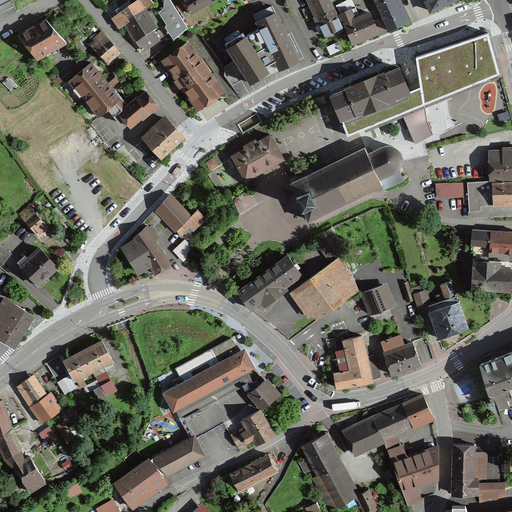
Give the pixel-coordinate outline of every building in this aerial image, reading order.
[(161,37),(155,29),(159,26),(147,9),(141,0),(137,0),(113,18),(120,27),(126,23),(138,40),(144,49),(161,37)] [(174,38),(189,27),(185,20),(172,0),(165,0),(166,7),(161,11),(168,23),(167,27),(174,38)] [(212,0),(184,0),(192,12),(207,3),(212,0)] [(309,0),(317,16),(318,16),(315,18),(318,22),(320,21),(326,35),(343,27),(334,8),(329,0),(309,0)] [(341,14),(345,20),(346,23),(355,42),(380,29),(371,11),(366,14),(365,11),(355,15),(352,9),(356,7),(352,0),(347,0),(337,5),(341,14)] [(406,22),(396,0),(375,0),(379,6),(386,22),(390,31),(407,23),(406,22)] [(396,0),(406,22),(410,20),(400,0),(396,0)] [(426,0),(432,11),(454,0),(426,0)] [(273,5),(255,14),(258,20),(276,11),(273,5)] [(229,41),(226,42),(237,59),(239,58),(245,67),(243,68),(252,82),(269,71),(266,66),(277,60),(279,65),(298,56),(296,51),(292,44),(290,45),(286,36),(288,35),(277,11),(276,11),(258,20),(261,27),(247,35),(244,31),(242,33),(229,41)] [(46,51),(47,53),(67,41),(47,18),(37,23),(39,25),(33,28),(32,28),(28,30),(28,31),(20,36),(36,56),(46,51)] [(239,29),(226,37),(229,41),(242,33),(239,29)] [(106,62),(119,50),(103,31),(95,38),(97,41),(92,45),(93,47),(106,62)] [(421,86),(409,91),(394,97),(395,98),(357,113),(357,112),(342,118),(348,134),(364,128),(402,112),(404,116),(416,143),(433,133),(428,120),(425,103),(435,99),(500,72),(497,62),(488,32),(416,57),(421,86)] [(292,44),(296,51),(298,50),(290,33),(288,35),(286,36),(290,45),(292,44)] [(339,41),(328,47),(331,54),(343,49),(339,41)] [(76,42),(72,45),(79,53),(83,50),(76,42)] [(165,59),(178,78),(183,75),(185,78),(184,78),(187,83),(188,82),(190,85),(186,88),(199,107),(224,90),(189,42),(165,59)] [(300,60),(298,56),(279,65),(281,69),(300,60)] [(240,70),(243,68),(245,67),(239,58),(237,59),(234,61),(240,70)] [(149,111),(137,98),(136,97),(130,101),(133,104),(129,107),(112,86),(121,79),(114,71),(106,77),(92,61),(74,76),(80,83),(76,86),(71,79),(62,86),(91,122),(100,115),(94,108),(98,105),(103,112),(110,107),(114,103),(125,118),(131,125),(149,111)] [(500,61),(497,62),(500,72),(435,99),(437,104),(452,97),(452,96),(504,74),(500,61)] [(394,97),(409,91),(400,67),(385,73),(385,72),(347,87),(348,89),(332,95),(342,118),(357,112),(357,113),(395,98),(394,97)] [(178,78),(186,88),(190,85),(188,82),(187,83),(184,78),(185,78),(183,75),(178,78)] [(71,79),(76,86),(80,83),(74,76),(71,79)] [(137,98),(149,111),(158,104),(146,90),(137,98)] [(310,101),(313,108),(327,102),(325,95),(310,101)] [(114,103),(110,107),(121,121),(125,118),(114,103)] [(100,115),(103,112),(98,105),(94,108),(100,115)] [(402,112),(364,128),(366,132),(404,116),(402,112)] [(169,119),(147,139),(162,155),(184,135),(169,119)] [(246,147),(233,155),(247,179),(284,158),(271,134),(258,141),(256,139),(245,145),(246,147)] [(383,189),(404,179),(399,168),(402,163),(403,158),(402,153),(399,148),(393,145),(389,144),(383,146),(380,140),(292,183),(297,195),(296,195),(300,202),(303,208),(310,219),(381,185),(383,189)] [(490,151),(490,157),(511,156),(511,148),(510,148),(510,150),(490,151)] [(511,156),(490,157),(491,178),(511,177),(511,156)] [(213,158),(207,162),(211,169),(217,165),(213,158)] [(494,180),(468,181),(470,215),(511,213),(511,181),(494,182),(494,180)] [(462,182),(458,182),(436,183),(437,197),(463,196),(462,182)] [(156,273),(171,264),(156,239),(158,238),(157,234),(161,232),(156,225),(165,216),(176,229),(196,211),(188,202),(183,207),(170,194),(158,208),(157,207),(142,224),(145,227),(134,237),(135,239),(124,246),(139,271),(146,267),(151,264),(156,273)] [(26,219),(35,211),(29,204),(20,213),(26,219)] [(199,210),(196,211),(176,229),(181,234),(190,227),(193,229),(205,218),(199,210)] [(35,211),(26,219),(25,219),(40,235),(49,226),(35,211)] [(302,284),(323,314),(344,301),(345,299),(359,289),(333,226),(317,237),(335,259),(302,284)] [(476,252),(476,259),(489,260),(490,251),(490,247),(500,248),(511,249),(511,248),(511,231),(501,231),(498,231),(498,234),(492,234),(492,230),(491,230),(472,229),(472,241),(474,241),(474,252),(476,252)] [(184,259),(195,250),(185,239),(174,248),(184,259)] [(0,245),(0,255),(5,259),(10,253),(0,245)] [(18,262),(21,264),(41,285),(49,278),(47,276),(57,266),(39,247),(29,257),(25,254),(18,262)] [(286,285),(303,274),(289,255),(239,291),(244,298),(251,308),(262,300),(266,304),(288,289),(286,285)] [(500,261),(489,260),(476,259),(475,265),(473,265),(472,286),(505,289),(505,286),(509,282),(511,282),(511,279),(511,268),(500,268),(500,261)] [(440,337),(469,326),(460,300),(458,301),(450,281),(441,284),(446,298),(430,304),(432,310),(430,310),(440,337)] [(383,284),(363,292),(371,313),(391,306),(383,284)] [(419,307),(426,305),(421,291),(425,290),(423,285),(413,288),(419,307)] [(0,312),(7,317),(15,304),(7,298),(6,299),(10,301),(3,308),(1,307),(0,308),(0,312)] [(1,307),(3,308),(10,301),(6,299),(1,307)] [(22,327),(25,322),(31,313),(15,304),(7,317),(0,312),(0,336),(11,344),(16,343),(23,333),(25,329),(22,327)] [(391,373),(421,363),(412,341),(405,344),(401,334),(382,341),(385,351),(384,351),(391,373)] [(337,386),(372,380),(370,368),(371,368),(371,366),(369,366),(362,335),(343,339),(344,341),(345,341),(346,347),(338,349),(343,370),(335,372),(337,386)] [(214,391),(213,389),(248,370),(254,366),(231,337),(211,348),(219,362),(212,366),(209,361),(191,371),(194,376),(186,380),(183,375),(181,376),(173,380),(176,385),(167,390),(182,418),(201,408),(196,398),(204,394),(205,396),(205,397),(207,398),(208,399),(210,399),(212,398),(213,397),(214,396),(214,394),(214,392),(214,391)] [(103,340),(83,350),(94,370),(104,365),(106,369),(115,365),(112,360),(113,359),(103,340)] [(219,362),(211,348),(176,368),(181,376),(183,375),(186,380),(194,376),(191,371),(209,361),(212,366),(219,362)] [(94,370),(83,350),(65,359),(76,379),(94,370)] [(511,350),(481,362),(493,401),(497,399),(500,406),(509,402),(507,395),(511,393),(511,350)] [(196,398),(201,408),(201,407),(242,383),(244,384),(243,383),(247,380),(248,382),(253,379),(248,370),(213,389),(214,391),(214,392),(214,394),(214,396),(213,397),(212,398),(210,399),(208,399),(207,398),(205,397),(205,396),(204,394),(196,398)] [(34,374),(19,385),(32,405),(47,394),(34,374)] [(64,378),(72,390),(78,386),(70,374),(64,378)] [(58,381),(66,394),(72,390),(64,378),(58,381)] [(91,390),(101,384),(99,379),(98,379),(88,384),(91,390)] [(248,392),(261,408),(278,395),(265,379),(248,392)] [(102,385),(107,395),(116,389),(111,380),(102,385)] [(95,388),(101,398),(107,395),(102,385),(95,388)] [(47,394),(32,405),(33,406),(44,421),(60,410),(54,402),(56,401),(51,392),(47,394)] [(424,394),(384,411),(393,431),(396,430),(432,414),(424,394)] [(3,400),(0,401),(0,435),(12,428),(3,400)] [(190,418),(203,411),(201,408),(182,418),(191,434),(153,454),(168,475),(207,454),(195,432),(194,433),(187,420),(190,418)] [(253,437),(257,443),(275,433),(262,410),(260,408),(257,409),(243,419),(243,423),(246,425),(240,428),(240,429),(247,441),(253,437)] [(384,411),(373,416),(383,436),(384,436),(393,431),(384,411)] [(80,426),(84,424),(76,412),(73,415),(80,426)] [(383,436),(373,416),(366,419),(376,440),(383,437),(383,436)] [(376,440),(366,419),(359,423),(369,443),(376,440)] [(76,438),(82,434),(75,423),(69,427),(76,438)] [(369,443),(359,423),(352,426),(362,447),(369,443)] [(42,436),(52,429),(50,425),(40,432),(42,436)] [(362,447),(352,426),(344,430),(354,450),(362,447)] [(21,449),(12,428),(0,435),(0,445),(6,458),(7,458),(21,449)] [(69,428),(63,431),(69,441),(75,437),(69,428)] [(231,434),(238,446),(247,441),(240,429),(231,434)] [(384,436),(383,436),(388,450),(401,446),(396,430),(393,431),(384,436)] [(327,432),(323,434),(336,459),(340,456),(327,432)] [(313,464),(319,476),(327,471),(326,469),(338,463),(336,459),(323,434),(303,445),(309,456),(313,464)] [(454,459),(453,475),(474,476),(474,470),(474,454),(475,442),(454,442),(454,459)] [(401,446),(388,450),(393,463),(394,463),(406,458),(401,446)] [(439,476),(438,446),(424,452),(433,477),(439,476)] [(24,459),(21,449),(7,458),(14,465),(31,490),(46,481),(30,455),(24,459)] [(433,477),(424,452),(406,458),(394,463),(395,467),(399,475),(403,488),(413,485),(424,481),(433,477)] [(232,472),(241,488),(261,477),(278,468),(270,453),(232,472)] [(486,454),(474,454),(474,470),(486,470),(486,454)] [(301,461),(305,468),(313,464),(309,456),(301,461)] [(150,458),(116,482),(130,501),(163,477),(164,477),(150,458)] [(319,476),(323,483),(343,473),(338,463),(326,469),(327,471),(319,476)] [(395,467),(384,471),(387,479),(399,475),(395,467)] [(343,473),(323,483),(335,507),(356,496),(343,473)] [(474,476),(453,475),(453,483),(453,491),(479,492),(479,482),(479,476),(474,476)] [(130,501),(132,504),(137,502),(166,481),(163,477),(130,501)] [(505,482),(479,482),(479,492),(480,492),(480,495),(480,501),(506,495),(505,483),(505,482)] [(419,500),(413,485),(403,488),(409,504),(419,500)] [(366,511),(377,507),(369,489),(358,494),(366,511)] [(511,511),(511,501),(497,503),(450,507),(448,511),(511,511)]
